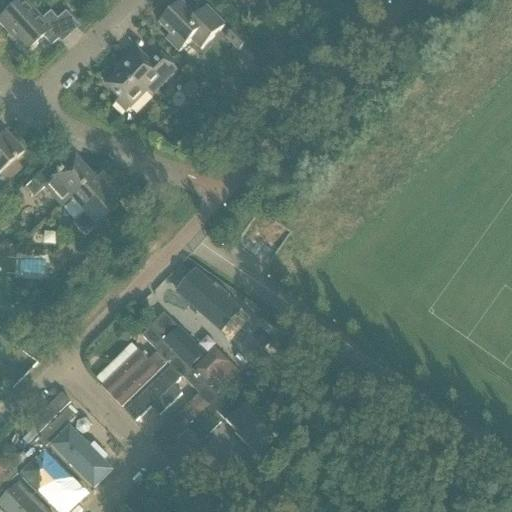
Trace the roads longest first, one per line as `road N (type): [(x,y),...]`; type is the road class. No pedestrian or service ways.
road 1 (residential): [(31,102),(197,181)]
road 2 (unclassified): [(0,425),(115,313)]
road 3 (residential): [(31,102),(128,0)]
